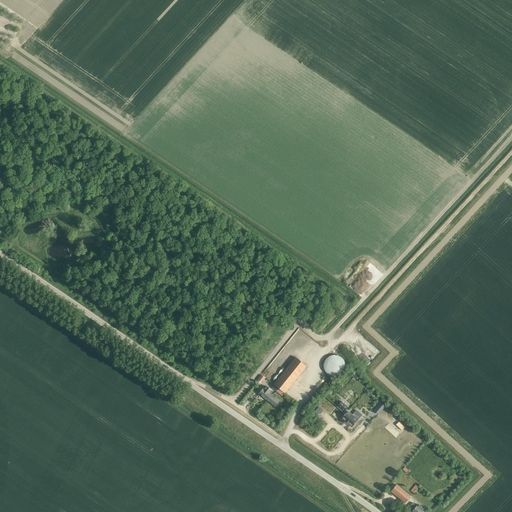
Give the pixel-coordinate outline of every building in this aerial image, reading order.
[(360,287),(367,292),(373,283),(366,278),(360,287)] [(296,357),(285,371),(296,380),(299,376),(307,366),(296,357)] [(285,371),(274,384),(285,393),(293,384),(296,380),(285,371)] [(274,384),(272,387),(283,396),(285,393),(274,384)] [(268,400),(272,395),(271,394),(273,392),(272,390),(266,386),(264,388),(263,387),(259,393),(268,400)] [(276,406),(280,400),(275,396),(275,397),(272,395),(268,400),(276,406)] [(344,412),(345,413),(341,418),(345,422),(347,424),(351,427),(362,415),(357,410),(353,415),(347,411),(346,410),(348,407),(342,402),(337,407),(344,412)] [(398,484),(392,491),(405,503),(411,496),(398,484)]
